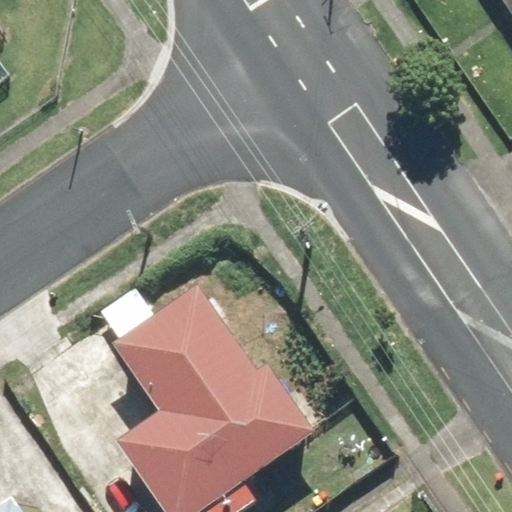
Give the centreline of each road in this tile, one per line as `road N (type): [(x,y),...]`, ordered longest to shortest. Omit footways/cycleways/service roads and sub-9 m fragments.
road 1 (residential): [(317,44),(0,260)]
road 2 (secondary): [(317,44),(511,333)]
